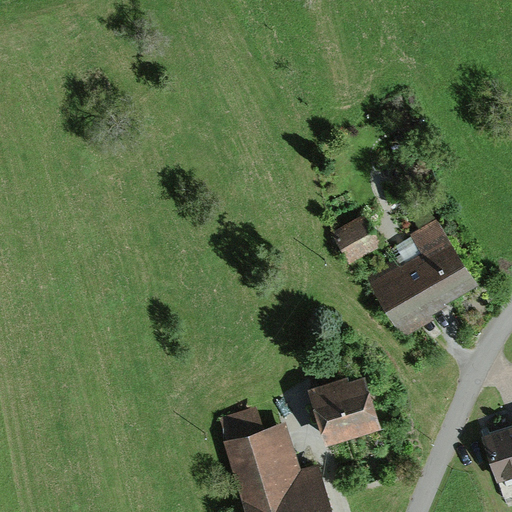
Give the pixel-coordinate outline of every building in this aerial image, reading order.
[(423,254),(371,284),(402,338),(433,320),(430,313),(477,286),(438,218),(411,233),(423,254)] [(364,219),(337,232),(352,262),(379,248),(364,219)] [(361,382),(312,397),(326,441),(375,426),(361,382)] [(222,442),(245,511),(331,511),(317,469),(301,474),(284,424),(264,431),(255,405),(220,416),(228,440),(222,442)] [(511,427),(482,438),(496,482),(511,476),(511,427)]
